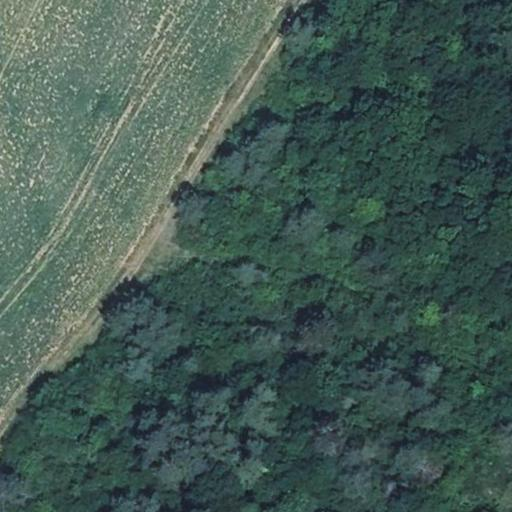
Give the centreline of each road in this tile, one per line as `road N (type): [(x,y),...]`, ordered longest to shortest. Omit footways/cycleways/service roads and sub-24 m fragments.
road 1 (track): [(0,486),(238,165),(327,0)]
road 2 (track): [(285,76),(394,298),(169,257)]
road 3 (track): [(394,298),(480,511)]
